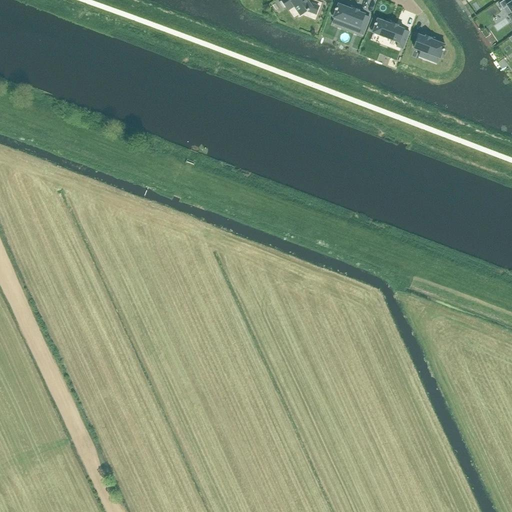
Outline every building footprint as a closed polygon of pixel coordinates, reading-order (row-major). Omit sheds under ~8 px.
[(283,0),(288,7),(293,4),(300,15),(306,11),(307,12),(308,11),(315,14),(318,7),(309,3),(306,0),(283,0)] [(511,0),(504,0),(499,3),(503,9),(507,6),(511,12),(511,13),(508,17),(511,22),(511,0)] [(338,4),(338,6),(336,6),(335,9),(334,9),(331,16),(334,17),(333,18),(352,25),(350,30),(363,35),(369,20),(363,18),(364,14),(358,12),(359,11),(353,9),(353,10),(338,4)] [(373,24),(370,31),(373,32),(372,32),(398,42),(396,46),(403,49),(409,32),(403,30),(404,29),(397,27),(398,25),(392,23),(392,25),(377,19),(377,21),(376,20),(374,24),(373,24)] [(419,35),(414,48),(440,58),(440,57),(443,58),(445,51),(444,51),(445,47),(444,46),(445,45),(430,39),(431,38),(426,36),(425,37),(419,35)]
